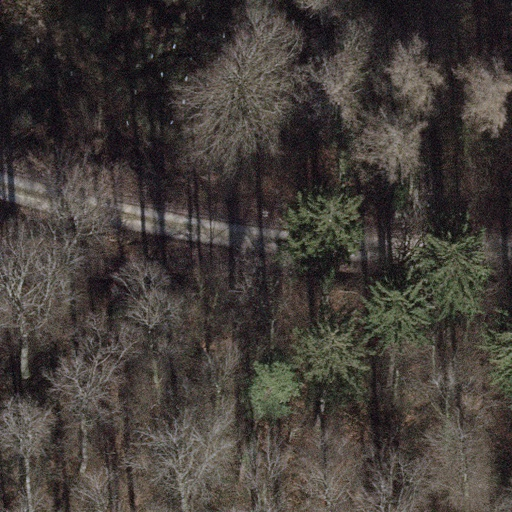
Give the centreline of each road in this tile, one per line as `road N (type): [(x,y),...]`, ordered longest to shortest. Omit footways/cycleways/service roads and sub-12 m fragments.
road 1 (track): [(0,167),(322,262),(511,240)]
road 2 (track): [(0,269),(322,262)]
